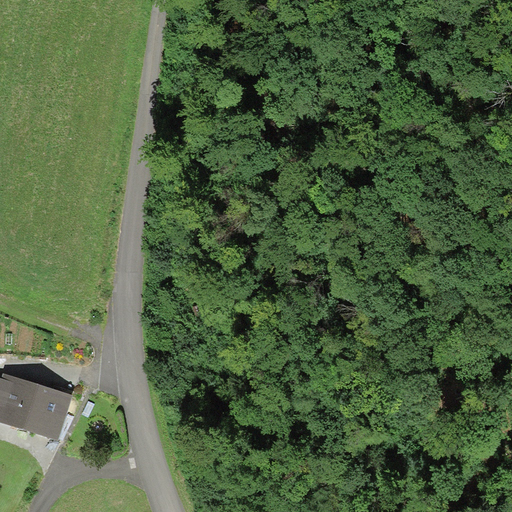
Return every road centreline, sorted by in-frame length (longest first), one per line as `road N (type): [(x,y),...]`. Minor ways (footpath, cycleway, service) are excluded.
road 1 (unclassified): [(161,0),(123,344),(158,476)]
road 2 (residential): [(36,511),(65,481),(87,474),(158,476)]
road 3 (track): [(0,299),(123,344)]
